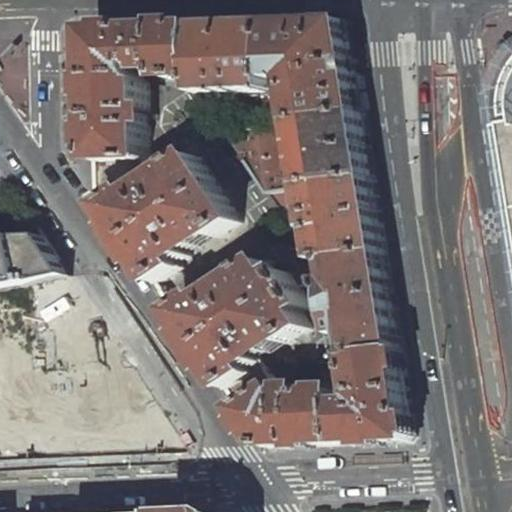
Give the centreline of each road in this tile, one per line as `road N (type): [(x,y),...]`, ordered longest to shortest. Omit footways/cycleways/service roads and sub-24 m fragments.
road 1 (primary): [(503,473),(436,52)]
road 2 (residential): [(256,479),(44,181)]
road 3 (residential): [(0,491),(256,479)]
road 4 (residential): [(256,479),(503,473)]
road 5 (residential): [(44,181),(45,0)]
